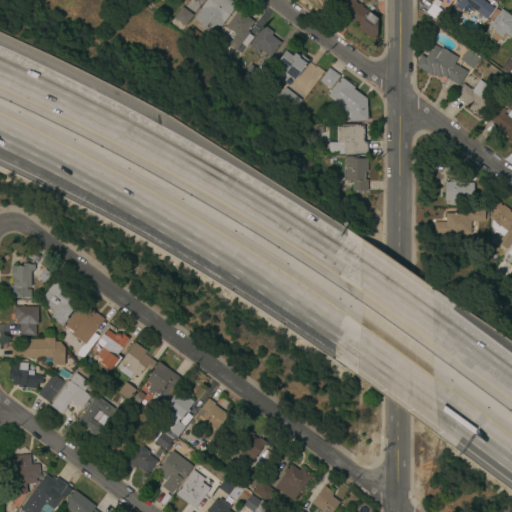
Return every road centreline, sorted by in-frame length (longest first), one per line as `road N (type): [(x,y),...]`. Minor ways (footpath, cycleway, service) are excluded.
road 1 (tertiary): [(393,511),(398,0)]
road 2 (residential): [(394,506),(46,238),(13,224)]
road 3 (residential): [(274,0),(511,177)]
road 4 (motorway): [(359,276),(129,138)]
road 5 (motorway): [(0,133),(213,249)]
road 6 (motorway): [(0,147),(213,249)]
road 7 (residential): [(149,511),(0,399)]
road 8 (motorway): [(213,249),(358,345)]
road 9 (motorway): [(129,138),(0,56)]
road 10 (motorway): [(129,138),(0,74)]
